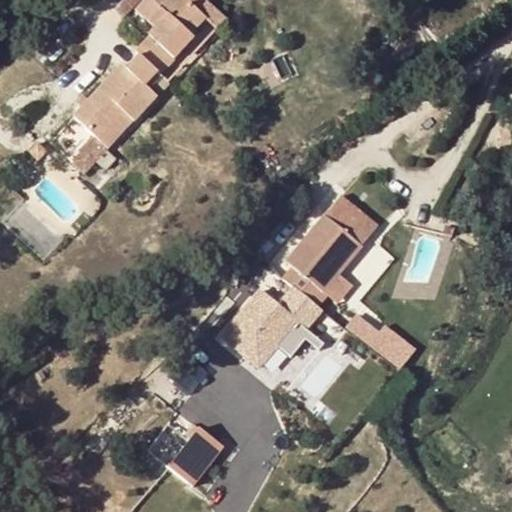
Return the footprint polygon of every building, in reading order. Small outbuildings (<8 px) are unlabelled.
[(156,30),(134,53),(139,58),(156,74),(176,52),(181,57),(197,40),(193,37),(208,21),(191,5),(175,20),(161,7),(167,0),(145,0),(135,11),(156,30)] [(162,78),(181,57),(176,52),(156,74),(162,78)] [(134,53),(123,66),(128,70),(139,58),(134,53)] [(124,114),(132,122),(155,97),(149,92),(162,78),(156,74),(139,58),(128,70),(123,66),(74,117),(96,138),(99,141),(124,114)] [(132,122),(124,114),(99,141),(96,138),(73,162),(86,173),(97,161),(106,170),(116,159),(106,151),(108,148),(132,122)] [(337,273),(360,245),(323,214),(284,260),(291,265),(281,276),(294,286),(318,307),(328,295),(322,290),(337,273)] [(367,251),(360,245),(337,273),(343,278),(367,251)] [(257,367),(278,341),(295,321),(301,326),(305,329),(322,310),(318,307),(294,286),(278,305),(260,291),(221,335),(257,367)] [(385,324),(379,331),(357,315),(345,330),(401,372),(418,350),(385,324)] [(295,321),(278,341),(285,347),(301,326),(295,321)] [(197,428),(167,468),(192,486),(221,446),(197,428)]
